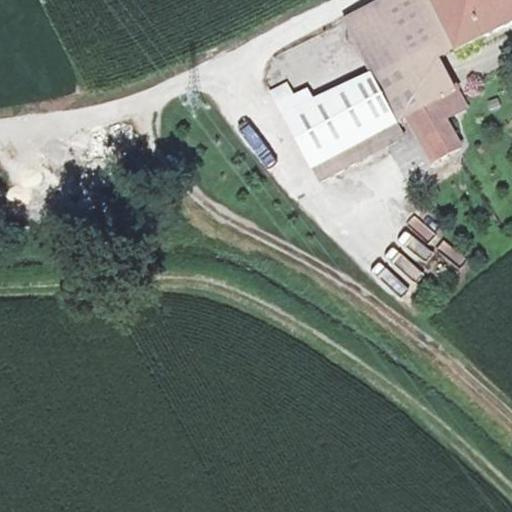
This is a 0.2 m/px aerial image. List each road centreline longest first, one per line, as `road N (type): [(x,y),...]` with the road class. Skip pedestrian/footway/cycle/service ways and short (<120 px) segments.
road 1 (track): [(191,86),(0,131)]
road 2 (unclassified): [(361,0),(191,86)]
